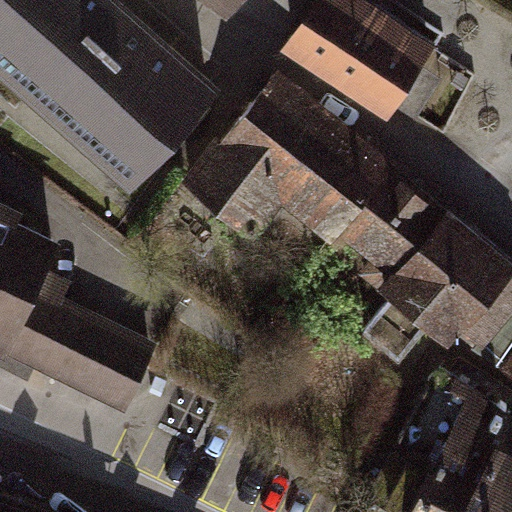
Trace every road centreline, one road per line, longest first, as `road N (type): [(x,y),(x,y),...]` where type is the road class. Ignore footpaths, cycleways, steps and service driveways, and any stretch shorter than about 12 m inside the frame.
road 1 (residential): [(179,0),(224,39),(271,49),(511,211)]
road 2 (residential): [(0,433),(159,511)]
